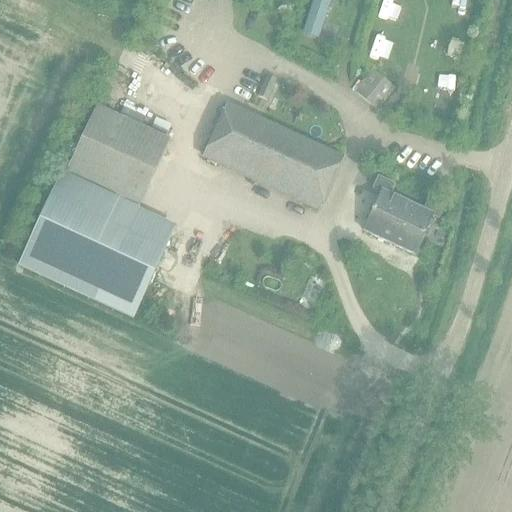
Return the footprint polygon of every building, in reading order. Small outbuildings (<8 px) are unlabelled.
[(311,0),(301,33),(316,38),(328,0),(311,0)] [(371,70),(354,92),(376,109),(393,88),(371,70)] [(258,95),(268,100),(278,79),(268,74),(258,95)] [(95,106),(21,269),(129,319),(172,227),(136,211),(168,140),(95,106)] [(227,107),(203,158),(316,210),(340,159),(227,107)] [(381,192),(363,231),(413,255),(431,215),(437,218),(441,209),(430,204),(426,212),(388,195),(392,186),(379,180),(375,189),(381,192)]
